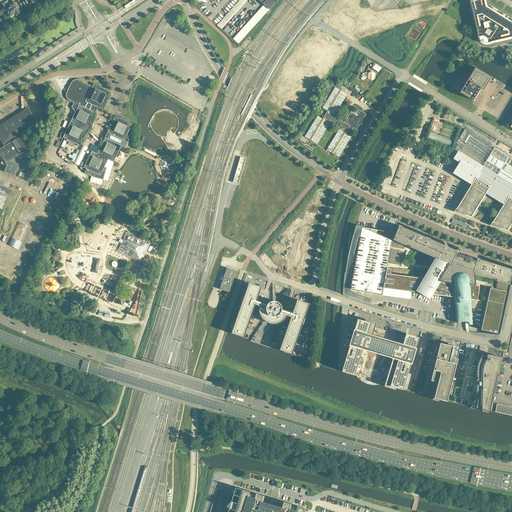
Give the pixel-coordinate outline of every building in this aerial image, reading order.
[(221,30),(249,1),(248,0),(240,0),(216,26),(221,30)] [(258,0),(261,2),(269,9),(277,0),(258,0)] [(494,42),(496,41),(500,40),(511,37),(511,22),(486,7),(484,0),(471,0),(477,26),(478,30),(479,34),(479,36),(479,37),(480,38),(480,39),(480,40),(481,40),(482,41),(482,42),(483,42),(484,43),(485,43),(486,43),(487,43),(488,43),(489,43),(490,43),(494,42)] [(9,17),(9,16),(10,17),(15,14),(16,15),(20,12),(13,1),(3,7),(7,13),(9,17)] [(485,90),(493,77),(477,68),(469,80),(460,74),(452,87),(475,101),(482,89),(485,90)] [(98,108),(103,110),(106,103),(112,92),(94,83),(92,86),(79,80),(78,80),(77,80),(76,80),(75,80),(74,80),(73,81),(72,81),(72,82),(71,83),(66,92),(66,93),(66,94),(66,95),(66,96),(66,97),(66,98),(67,98),(67,99),(68,100),(69,100),(70,101),(74,103),(71,107),(75,113),(63,137),(79,145),(98,108)] [(305,139),(318,146),(329,124),(339,129),(327,153),(340,159),(351,137),(350,136),(353,129),(357,131),(366,115),(360,112),(357,117),(350,113),(345,124),(335,118),(347,95),(334,89),(323,110),(327,112),(323,121),(317,117),(305,139)] [(148,97),(146,97),(151,151),(153,156),(156,154),(158,150),(193,132),(187,133),(198,127),(195,123),(171,111),(169,107),(148,97)] [(13,120),(0,126),(0,142),(4,149),(0,150),(0,157),(1,158),(2,158),(7,168),(5,172),(17,180),(22,172),(27,174),(29,170),(28,169),(20,164),(27,153),(30,151),(22,135),(31,130),(34,126),(38,124),(34,118),(37,117),(32,107),(25,110),(23,113),(15,117),(13,120)] [(110,133),(107,139),(124,147),(126,147),(128,143),(129,143),(128,142),(129,139),(125,137),(132,124),(115,116),(109,130),(111,131),(110,133)] [(465,130),(456,143),(458,144),(463,147),(465,144),(472,134),(465,130)] [(428,140),(450,147),(452,141),(429,134),(428,140)] [(107,139),(105,138),(97,154),(92,151),(84,168),(86,169),(84,173),(91,176),(103,180),(106,168),(104,167),(108,159),(113,162),(120,149),(123,151),(125,148),(126,148),(126,147),(124,147),(107,139)] [(460,162),(453,173),(472,185),(456,211),(472,217),(487,193),(505,204),(492,225),(508,231),(511,224),(511,167),(505,163),(509,156),(495,148),(484,166),(481,164),(486,157),(465,144),(463,147),(458,144),(455,149),(458,151),(454,159),(460,162)] [(240,157),(232,182),(238,184),(245,158),(240,157)] [(11,193),(11,191),(1,187),(1,192),(0,192),(0,208),(2,209),(2,217),(11,193)] [(85,203),(85,201),(82,200),(80,205),(84,206),(83,208),(93,212),(95,206),(85,203)] [(19,222),(8,245),(19,250),(29,227),(19,222)] [(472,324),(470,299),(477,300),(479,286),(474,285),(473,272),(491,278),(491,279),(495,281),(496,280),(498,280),(497,285),(496,288),(496,289),(490,288),(487,302),(485,313),(481,329),(497,333),(508,283),(509,284),(511,277),(510,277),(510,276),(511,277),(511,273),(511,269),(507,268),(507,269),(506,269),(507,268),(479,259),(476,258),(475,261),(476,261),(476,262),(469,260),(469,259),(469,258),(468,258),(467,258),(466,258),(465,258),(462,257),(462,258),(460,257),(455,255),(456,252),(456,251),(451,249),(450,249),(450,248),(445,246),(445,247),(444,247),(445,246),(430,239),(426,237),(426,238),(401,227),(401,226),(398,225),(397,228),(398,228),(395,233),(362,227),(350,289),(382,295),(383,288),(416,292),(416,291),(429,298),(429,297),(431,294),(454,297),(456,323),(465,321),(466,321),(467,322),(468,322),(468,323),(469,323),(469,324),(469,325),(472,324)] [(141,263),(151,243),(142,238),(143,236),(140,234),(139,237),(127,231),(123,240),(120,239),(118,242),(121,243),(117,252),(129,258),(141,263)] [(231,293),(238,271),(227,268),(220,289),(231,293)] [(286,317),(286,316),(290,317),(279,350),(292,354),(309,304),(296,299),(292,313),(281,309),(281,308),(281,307),(281,306),(280,305),(280,304),(279,303),(278,302),(277,302),(276,301),(275,301),(274,301),(273,301),(272,301),(271,301),(270,302),(269,302),(268,303),(267,304),(256,300),(261,287),(248,282),(231,333),(243,338),(255,305),(259,306),(259,307),(258,308),(258,309),(258,310),(259,311),(259,312),(259,313),(260,314),(260,315),(260,316),(261,317),(261,318),(262,318),(263,320),(264,320),(265,321),(266,322),(267,322),(268,323),(270,323),(271,323),(272,324),(274,324),(275,324),(276,323),(278,323),(279,323),(280,322),(281,321),(282,321),(283,320),(284,319),(285,318),(286,317)] [(402,390),(412,357),(413,358),(414,355),(413,354),(418,337),(405,333),(401,347),(400,346),(396,345),(390,343),(391,340),(388,339),(387,342),(371,337),(376,323),(365,319),(365,320),(364,321),(357,319),(352,336),(351,336),(350,338),(351,339),(341,371),(354,375),(363,347),(393,356),(384,386),(395,389),(395,388),(402,390)] [(446,401),(456,364),(449,362),(453,346),(454,340),(451,339),(450,344),(447,343),(447,345),(440,343),(430,380),(437,382),(436,387),(435,387),(432,399),(438,401),(438,399),(439,399),(446,401)] [(488,411),(496,377),(501,351),(496,349),(495,356),(486,354),(485,360),(480,358),(481,357),(480,357),(479,359),(479,360),(478,361),(478,363),(477,363),(477,365),(477,366),(476,368),(476,369),(476,393),(476,392),(476,391),(479,392),(475,408),(481,408),(481,409),(488,411)] [(511,415),(511,407),(497,404),(495,412),(511,415)] [(303,511),(304,508),(297,506),(295,511),(289,509),(291,504),(283,502),(281,509),(272,506),(270,505),(261,503),(263,496),(256,493),(254,499),(248,497),(249,491),(235,487),(234,491),(233,494),(230,505),(229,508),(227,511),(303,511)]
